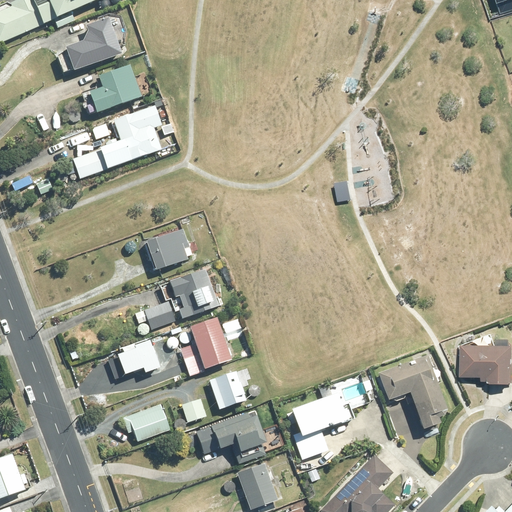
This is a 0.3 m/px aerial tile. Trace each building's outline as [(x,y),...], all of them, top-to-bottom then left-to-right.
[(0,40),(43,23),(42,21),(52,17),(56,27),(73,20),(68,8),(86,0),(12,0),(7,2),(6,1),(0,3),(0,40)] [(82,23),(84,29),(79,39),(61,44),(69,69),(117,51),(105,15),(82,23)] [(95,74),(99,85),(85,90),(92,110),(137,95),(126,63),(95,74)] [(151,127),(160,124),(153,105),(111,119),(117,139),(96,146),(97,149),(70,158),(77,178),(105,168),(105,167),(159,148),(151,127)] [(77,106),(67,110),(71,123),(82,119),(77,106)] [(91,129),(95,140),(109,135),(104,124),(91,129)] [(74,135),(77,146),(91,141),(87,130),(74,135)] [(64,166),(67,174),(73,171),(70,164),(64,166)] [(188,214),(180,217),(181,223),(190,220),(188,214)] [(189,254),(189,252),(197,250),(195,242),(186,245),(185,242),(184,242),(180,228),(143,240),(152,268),(184,258),(184,256),(189,254)] [(172,295),(170,296),(173,305),(178,303),(182,315),(184,314),(185,316),(219,304),(216,296),(213,297),(202,267),(166,280),(172,295)] [(166,300),(142,309),(149,329),(174,321),(166,300)] [(213,316),(186,325),(192,343),(178,348),(188,376),(202,371),(201,367),(227,358),(213,316)] [(511,343),(463,343),(462,375),(484,376),(484,380),(490,380),(490,381),(511,382),(511,343)] [(426,358),(378,376),(388,403),(391,402),(396,405),(404,402),(407,396),(409,395),(422,431),(439,425),(437,419),(442,417),(445,411),(426,358)] [(206,379),(216,409),(244,399),(234,370),(206,379)] [(256,383),(247,387),(251,397),(261,393),(256,383)] [(297,435),(318,428),(327,424),(327,427),(352,418),(346,402),(339,405),(334,391),(288,408),(296,433),(297,435)] [(180,405),(185,422),(204,415),(199,398),(180,405)] [(159,404),(121,418),(126,432),(131,430),(135,441),(168,430),(159,404)] [(217,448),(216,447),(229,443),(236,464),(263,454),(259,442),(261,441),(252,414),(246,416),(244,412),(208,425),(209,426),(193,432),(201,454),(217,448)] [(297,435),(296,433),(291,435),(300,459),(326,449),(318,428),(297,435)] [(0,496),(26,488),(12,449),(0,453),(0,496)] [(320,509),(319,511),(384,511),(392,504),(375,488),(391,472),(373,454),(320,509)] [(256,506),(271,500),(275,499),(262,462),(235,472),(248,509),(256,506)] [(310,487),(305,489),(308,497),(313,495),(310,487)] [(486,506),(480,511),(511,511),(511,499),(501,511),(497,508),(493,511),(486,506)] [(271,500),(256,506),(257,511),(262,511),(273,508),(271,500)]
